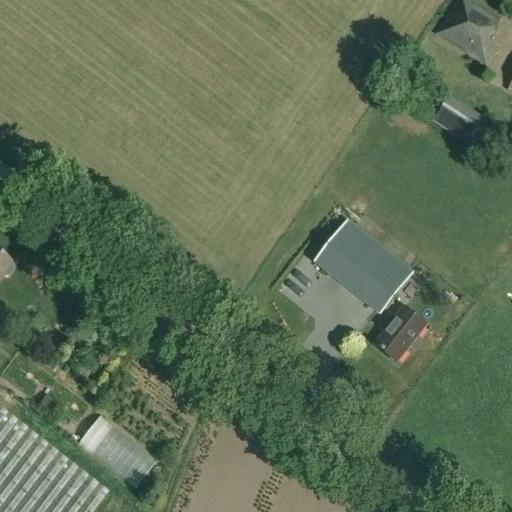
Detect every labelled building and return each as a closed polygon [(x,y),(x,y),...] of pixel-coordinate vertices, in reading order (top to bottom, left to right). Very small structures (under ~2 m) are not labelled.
[(462,0),(441,34),(492,66),(500,55),(488,47),(502,25),(462,0)] [(488,121),(450,97),(434,122),(472,146),(488,121)] [(381,317),(413,276),(347,223),(314,264),(381,317)] [(0,279),(2,277),(4,279),(9,278),(13,271),(13,267),(11,265),(12,264),(0,255),(0,279)] [(428,326),(406,309),(397,320),(393,317),(382,330),(386,333),(376,346),(398,364),(428,326)] [(39,407),(54,419),(62,408),(47,396),(39,407)] [(0,511),(95,511),(110,493),(0,407),(0,511)]
